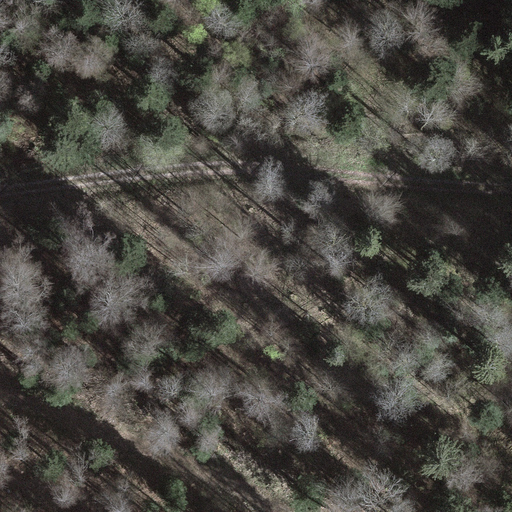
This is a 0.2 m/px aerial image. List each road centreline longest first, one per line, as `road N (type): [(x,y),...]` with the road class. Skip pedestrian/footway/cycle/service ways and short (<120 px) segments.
road 1 (track): [(511,182),(342,175),(0,225)]
road 2 (track): [(0,394),(285,511)]
